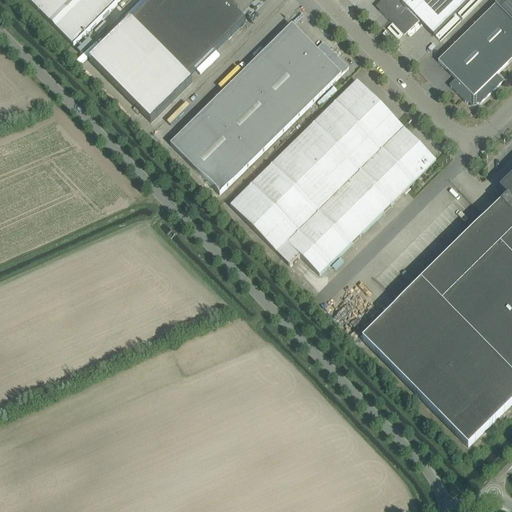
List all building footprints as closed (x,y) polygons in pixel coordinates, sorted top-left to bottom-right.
[(26,0),(74,48),(122,0),(26,0)] [(131,21),(90,62),(151,124),(192,83),(188,79),(246,23),(235,12),(238,9),(230,2),(228,4),(223,0),(153,0),(132,22),(131,21)] [(380,10),(379,11),(401,34),(402,33),(407,33),(408,34),(419,22),(434,37),(433,37),(470,0),(383,0),(379,5),(380,6),(380,10)] [(480,105),(502,84),(503,82),(497,76),(511,60),(511,0),(501,0),(438,63),(456,80),(449,87),(467,105),(469,103),(471,106),(476,106),(478,103),(480,105)] [(324,44),(316,51),(292,26),(170,146),(220,196),(349,69),(324,44)] [(320,277),(409,189),(436,163),(357,83),(231,208),(290,268),(300,257),(320,277)] [(508,179),(505,181),(507,180),(509,182),(500,191),(507,198),(504,202),(503,202),(362,341),(468,448),(511,405),(511,176),(511,175),(511,174),(511,177),(508,179)] [(351,290),(326,313),(334,322),(359,299),(351,290)]
